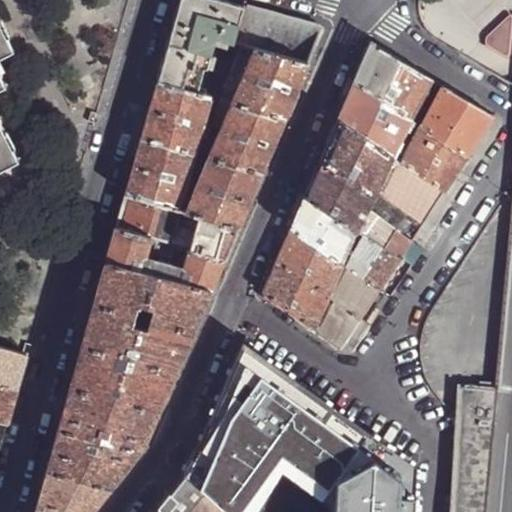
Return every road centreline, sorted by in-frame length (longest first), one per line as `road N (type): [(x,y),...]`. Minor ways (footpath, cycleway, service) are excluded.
road 1 (residential): [(154,0),(3,511)]
road 2 (tertiary): [(235,292),(359,11)]
road 3 (residential): [(511,147),(361,382)]
road 4 (tertiary): [(120,511),(168,454),(235,292)]
road 5 (residential): [(511,102),(359,11)]
road 6 (residential): [(361,382),(235,292)]
road 7 (residential): [(471,467),(361,382)]
